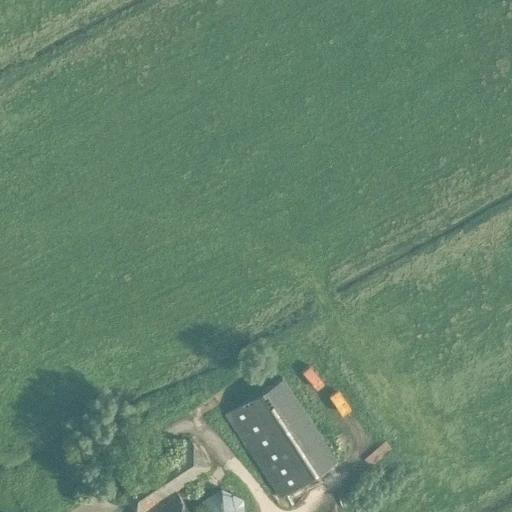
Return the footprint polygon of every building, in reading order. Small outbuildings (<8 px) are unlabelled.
[(336,458),(283,377),(226,414),(279,495),(336,458)] [(130,478),(133,484),(121,491),(134,511),(189,511),(175,490),(209,467),(189,438),(130,478)] [(126,455),(117,441),(100,451),(110,466),(126,455)] [(87,492),(101,483),(88,463),(74,472),(87,492)] [(243,511),(243,500),(221,489),(203,501),(203,511),(243,511)]
